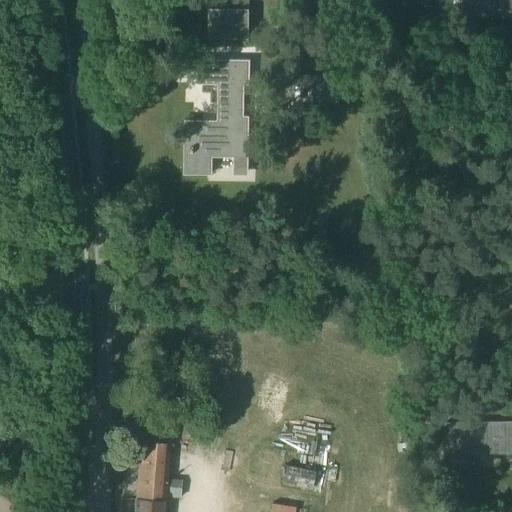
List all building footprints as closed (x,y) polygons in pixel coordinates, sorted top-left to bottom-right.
[(511,0),(471,0),(472,9),(511,10),(511,0)] [(207,10),(207,40),(246,40),(247,11),(207,10)] [(185,171),(185,174),(211,174),(211,156),(235,156),(235,175),(247,175),(248,119),(242,118),(243,84),(248,84),(248,62),(199,61),(199,84),(219,84),(218,122),(186,122),(186,139),(192,139),(192,171),(185,171)] [(269,401),(279,372),(260,365),(250,395),(269,401)] [(511,422),(445,424),(445,454),(511,452),(511,422)] [(134,500),(132,511),(163,511),(165,497),(179,498),(180,482),(166,481),(170,432),(149,430),(148,444),(140,443),(135,500),(134,500)] [(284,466),(281,483),(309,489),(313,472),(284,466)] [(293,511),(294,507),(251,498),(248,511),(293,511)]
